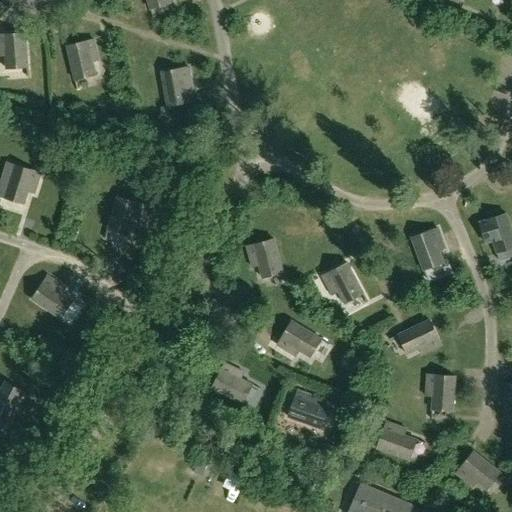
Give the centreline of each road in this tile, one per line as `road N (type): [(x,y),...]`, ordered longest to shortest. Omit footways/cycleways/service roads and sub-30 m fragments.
road 1 (residential): [(442,201),(491,308),(489,421)]
road 2 (residential): [(51,511),(161,333)]
road 3 (residential): [(442,201),(349,204),(304,177),(244,160)]
road 4 (residential): [(161,333),(244,160)]
road 5 (residential): [(244,160),(245,128),(217,0)]
road 6 (residential): [(161,333),(106,281),(33,248)]
